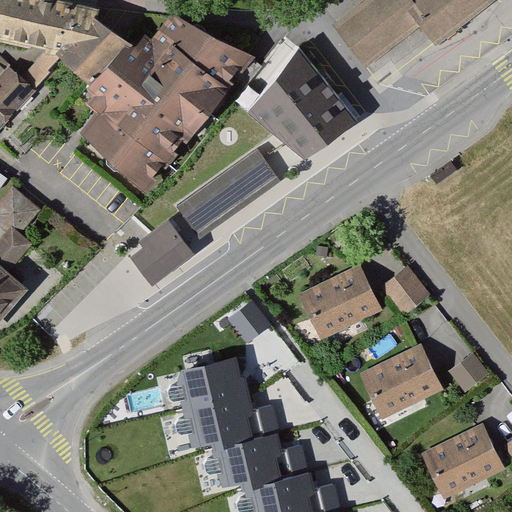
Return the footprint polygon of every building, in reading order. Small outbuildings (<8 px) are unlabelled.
[(94,14),(21,0),(0,0),(0,45),(49,58),(81,89),(121,48),(91,25),(94,14)] [(410,0),(371,0),(336,27),(364,65),(419,24),(410,13),(417,8),(411,1),(410,0)] [(411,0),(411,1),(417,8),(410,13),(419,24),(434,44),(489,0),(411,0)] [(248,62),(168,20),(147,44),(123,49),(80,91),(84,118),(72,134),(138,195),(248,62)] [(361,121),(300,40),(243,112),(304,160),(361,121)] [(0,57),(0,129),(51,71),(32,56),(16,72),(0,57)] [(257,147),(177,205),(197,232),(277,175),(257,147)] [(7,189),(0,197),(0,235),(1,236),(5,231),(16,239),(36,216),(7,189)] [(193,248),(172,220),(127,253),(149,282),(193,248)] [(1,236),(0,236),(0,315),(20,294),(1,278),(26,248),(16,239),(5,231),(1,236)] [(359,272),(300,298),(320,343),(379,317),(359,272)] [(407,273),(380,293),(402,322),(428,302),(407,273)] [(438,394),(417,351),(357,380),(378,423),(438,394)] [(472,358),(447,378),(464,399),(489,379),(472,358)] [(183,398),(185,410),(237,397),(235,389),(230,388),(228,381),(231,377),(228,361),(197,369),(182,372),(180,382),(167,385),(163,389),(164,397),(170,401),(183,398)] [(237,397),(185,410),(187,418),(174,421),(171,427),(173,434),(178,437),(191,434),(197,442),(213,439),(215,449),(245,442),(240,417),(236,415),(234,408),(238,405),(237,397)] [(502,474),(481,429),(420,458),(442,503),(502,474)] [(245,442),(215,449),(217,458),(204,461),(201,466),(202,474),(208,477),(221,474),(227,482),(242,478),(244,487),(250,486),(275,480),(270,457),(266,454),(264,447),(268,444),(266,437),(245,442)] [(511,442),(501,450),(511,464),(511,442)] [(275,480),(250,486),(251,496),(239,499),(235,505),(237,511),(254,511),(255,511),(308,511),(304,495),(300,493),(299,485),(303,482),(301,475),(275,480)]
